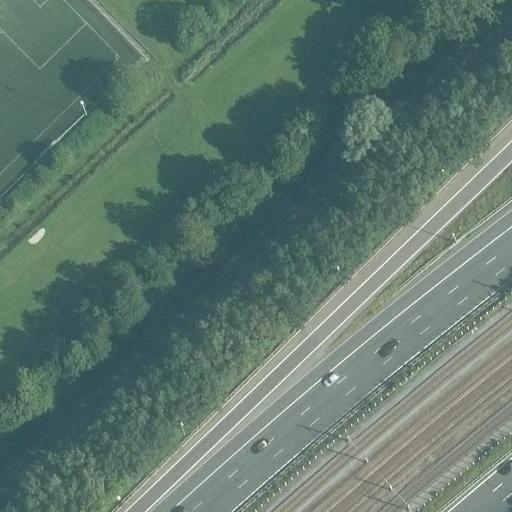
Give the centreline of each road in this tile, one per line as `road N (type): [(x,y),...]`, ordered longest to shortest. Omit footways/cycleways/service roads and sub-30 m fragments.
road 1 (unknown): [(511,39),(0,511)]
road 2 (motorway): [(511,151),(275,378),(163,511)]
road 3 (motorway): [(511,247),(383,346),(193,511)]
